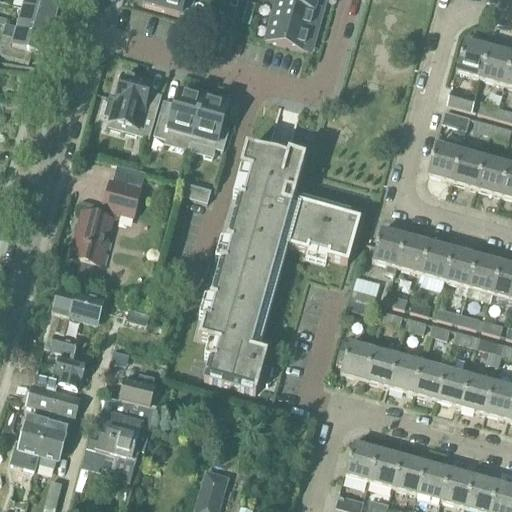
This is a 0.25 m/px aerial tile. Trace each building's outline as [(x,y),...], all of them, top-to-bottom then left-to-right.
[(54,0),(26,0),(23,12),(54,21),(59,1),(54,0)] [(144,0),(142,8),(189,21),(195,0),(144,0)] [(236,0),(231,0),(229,9),(232,10),(236,11),(239,1),(236,0)] [(276,0),(275,5),(318,17),(318,16),(314,15),(317,0),(276,0)] [(275,5),(270,25),(312,37),(318,17),(275,5)] [(244,16),(252,18),(255,8),(247,6),(244,16)] [(213,33),(228,37),(236,11),(232,10),(229,9),(221,7),(213,33)] [(23,12),(17,32),(48,41),(54,21),(23,12)] [(244,16),(241,27),(249,29),(252,18),(244,16)] [(264,44),(307,56),(312,37),(270,25),(264,44)] [(43,60),(48,41),(17,32),(5,28),(0,45),(0,59),(28,67),(31,57),(43,60)] [(455,77),(480,84),(489,52),(464,45),(455,77)] [(503,90),(511,58),(489,52),(480,84),(503,90)] [(511,58),(503,90),(511,92),(511,58)] [(110,102),(105,119),(110,120),(108,127),(137,134),(149,138),(156,112),(144,109),(149,93),(150,88),(137,85),(122,80),(115,103),(110,102)] [(475,102),(450,95),(447,109),(471,116),(475,102)] [(172,119),(166,140),(190,147),(201,106),(202,103),(178,96),(177,100),(172,119)] [(201,106),(190,147),(222,156),(228,135),(220,133),(226,110),(202,103),(201,106)] [(476,118),(494,123),(497,112),(479,107),(476,118)] [(208,364),(202,385),(253,400),(264,361),(256,358),(286,252),(306,258),(304,263),(324,269),(325,263),(346,269),(358,226),(348,223),(350,216),(293,200),(302,170),(285,165),(299,117),(297,116),(284,164),(266,160),(280,111),(279,111),(265,159),(245,153),(191,343),(206,347),(202,362),(208,364)] [(511,116),(497,112),(494,123),(511,127),(511,116)] [(159,116),(152,141),(165,145),(166,140),(172,119),(159,116)] [(469,123),(445,116),(441,128),(466,135),(469,123)] [(471,135),(490,140),(493,129),(475,124),(471,135)] [(508,145),(511,135),(493,129),(490,140),(508,145)] [(427,180),(451,187),(460,155),(436,148),(427,180)] [(475,194),(484,162),(460,155),(451,187),(475,194)] [(499,200),(508,168),(484,162),(475,194),(499,200)] [(511,204),(511,169),(508,168),(499,200),(511,204)] [(120,170),(116,185),(139,191),(143,177),(120,170)] [(141,194),(127,190),(110,186),(102,214),(133,223),(141,194)] [(184,190),(181,202),(206,209),(210,197),(184,190)] [(100,271),(113,224),(82,215),(69,263),(70,264),(70,263),(82,266),(80,273),(80,277),(82,281),(86,283),(90,283),(94,281),(96,278),(98,270),(100,271)] [(380,234),(371,266),(386,270),(384,277),(394,279),(395,273),(404,241),(380,234)] [(395,273),(419,279),(428,247),(404,241),(395,273)] [(419,279),(443,286),(452,254),(428,247),(419,279)] [(443,286),(468,293),(476,261),(452,254),(443,286)] [(491,299),(492,299),(500,267),(476,261),(468,293),(491,299)] [(511,270),(500,267),(492,299),(511,304),(511,270)] [(46,342),(43,353),(50,355),(54,339),(61,341),(67,318),(70,319),(70,322),(97,329),(97,326),(99,327),(102,317),(100,317),(103,306),(76,299),(77,296),(59,292),(54,314),(46,342)] [(100,292),(98,300),(107,303),(110,295),(100,292)] [(357,294),(354,304),(373,310),(376,300),(357,294)] [(385,310),(403,315),(406,304),(388,299),(385,310)] [(373,310),(354,304),(351,316),(370,321),(373,310)] [(412,306),(409,316),(427,321),(430,311),(412,306)] [(436,312),(433,323),(451,328),(454,317),(436,312)] [(399,332),(402,321),(384,317),(381,327),(399,332)] [(460,319),(457,329),(475,335),(478,324),(460,319)] [(422,339),(425,328),(407,323),(404,334),(422,339)] [(483,326),(480,336),(499,341),(502,331),(483,326)] [(446,345),(449,335),(431,330),(428,341),(446,345)] [(452,347),(469,352),(472,341),(455,336),(452,347)] [(54,339),(50,355),(73,361),(77,345),(61,341),(54,339)] [(497,372),(500,360),(504,349),(479,343),(476,354),(488,357),(485,369),(497,372)] [(364,386),(373,354),(375,348),(365,345),(363,351),(349,347),(349,348),(342,346),(336,367),(343,369),(340,379),(364,386)] [(511,351),(504,349),(500,360),(511,363),(511,351)] [(373,354),(364,386),(388,392),(397,361),(373,354)] [(35,379),(32,390),(54,396),(55,397),(57,389),(77,394),(81,382),(83,380),(85,375),(83,372),(84,368),(58,361),(56,370),(52,368),(49,382),(35,379)] [(397,361),(388,392),(412,399),(421,367),(410,364),(397,361)] [(445,374),(421,367),(412,399),(436,406),(445,374)] [(445,374),(436,406),(460,412),(465,396),(469,381),(445,374)] [(127,406),(130,407),(150,413),(156,393),(153,392),(155,383),(141,379),(138,388),(125,384),(123,391),(119,404),(127,406)] [(465,396),(460,412),(484,419),(489,403),(493,387),(469,381),(465,396)] [(484,419),(508,426),(511,412),(511,392),(493,387),(489,403),(484,419)] [(36,414),(49,418),(54,396),(32,390),(27,411),(26,412),(36,414)] [(50,418),(66,422),(74,424),(80,403),(55,397),(54,396),(49,418),(50,418)] [(102,473),(111,475),(119,447),(118,447),(127,415),(130,407),(127,406),(119,404),(106,400),(101,416),(113,419),(111,428),(103,426),(98,445),(90,443),(81,472),(101,478),(102,473)] [(113,482),(130,487),(138,458),(133,456),(134,454),(143,456),(148,439),(139,437),(141,430),(150,432),(155,414),(150,413),(130,407),(127,415),(118,447),(119,447),(111,475),(115,476),(113,482)] [(38,460),(49,418),(36,414),(34,424),(27,422),(20,448),(16,447),(11,468),(34,474),(37,465),(38,460)] [(49,418),(38,460),(41,461),(40,467),(52,470),(53,464),(58,466),(61,454),(66,456),(69,446),(63,444),(67,432),(63,432),(66,422),(50,418),(49,418)] [(367,486),(376,454),(352,448),(343,480),(367,486)] [(391,493),(400,461),(376,454),(367,486),(391,493)] [(415,499),(424,467),(400,461),(391,493),(415,499)] [(439,506),(448,474),(424,467),(415,499),(439,506)] [(460,511),(463,511),(472,481),(448,474),(439,506),(460,511)] [(205,476),(195,511),(218,511),(227,482),(205,476)] [(489,511),(496,487),(472,481),(463,511),(489,511)] [(511,511),(511,491),(496,487),(489,511),(511,511)] [(361,511),(363,507),(339,500),(335,511),(361,511)]
